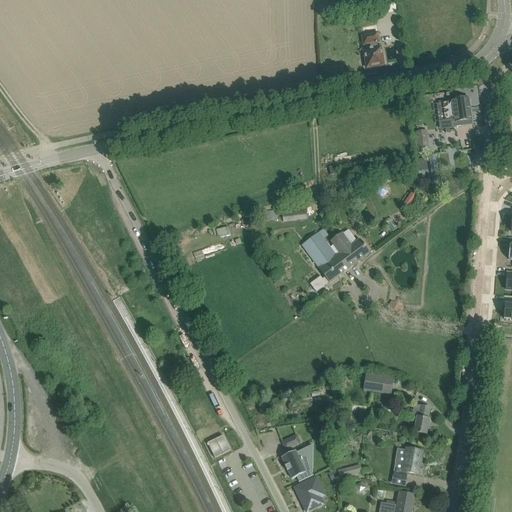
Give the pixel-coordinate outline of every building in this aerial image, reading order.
[(377,43),(379,43),(378,33),(362,36),(363,46),(366,45),(367,51),(364,52),(367,68),(383,65),(381,49),(378,49),(377,43)] [(439,106),(437,106),(441,129),(464,126),(464,127),(472,125),(469,98),(439,102),(439,106)] [(428,130),(416,132),(418,149),(431,147),(428,130)] [(429,156),(431,174),(437,173),(435,155),(429,156)] [(411,194),(404,204),(408,207),(415,196),(411,194)] [(282,212),(284,222),(308,218),(306,208),(282,212)] [(349,269),(339,255),(337,257),(324,239),(329,236),(324,229),(302,246),(320,270),(319,270),(329,283),(349,269)] [(351,247),(342,234),(330,242),(339,255),(349,269),(370,253),(360,240),(351,247)] [(391,301),(388,308),(400,315),(404,308),(391,301)] [(366,375),(364,388),(391,392),(393,379),(366,375)] [(430,408),(413,405),(411,416),(417,417),(414,433),(426,435),(429,420),(428,419),(430,408)] [(223,436),(208,444),(215,459),(230,451),(223,436)] [(296,436),(282,443),(285,450),(299,443),(296,436)] [(398,449),(393,478),(406,481),(407,473),(419,475),(423,452),(406,449),(406,451),(398,449)] [(295,451),(281,458),(285,467),(287,471),(288,471),(292,480),(297,477),(299,482),(299,483),(313,476),(313,475),(312,476),(305,452),(297,455),(295,451)] [(361,466),(337,472),(339,477),(346,476),(347,477),(351,476),(352,478),(357,477),(358,481),(364,479),(361,466)] [(294,488),(306,511),(310,511),(326,504),(323,497),(326,495),(317,477),(294,488)] [(396,506),(381,504),(380,511),(382,511),(411,511),(415,496),(399,493),(396,506)]
